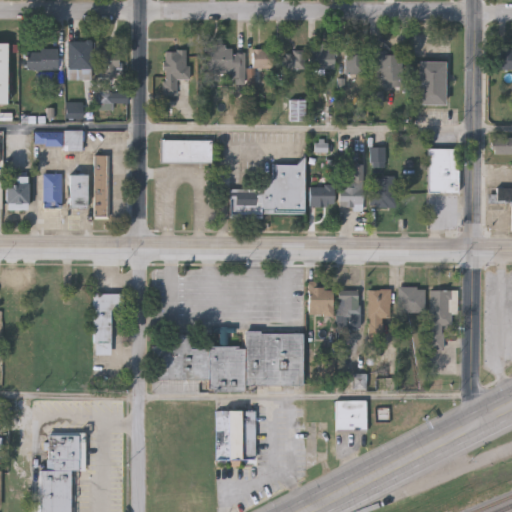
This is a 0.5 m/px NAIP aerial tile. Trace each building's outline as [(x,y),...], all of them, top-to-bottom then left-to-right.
[(67,41),(91,41),(91,69),(67,69),(67,41)] [(313,69),(313,43),(333,43),(333,69),(313,69)] [(244,53),(244,75),(205,75),(206,45),(232,45),(231,53),(244,53)] [(56,69),(26,69),(26,48),(56,48),(56,69)] [(274,68),(253,68),(253,48),(274,48),(274,68)] [(119,50),(119,77),(100,77),(100,50),(119,50)] [(177,95),(164,95),(164,50),(188,50),(188,79),(177,79),(177,95)] [(304,68),(286,68),(286,50),(304,50),(304,68)] [(511,70),(497,70),(497,50),(511,50),(511,70)] [(402,51),(402,87),(382,87),(382,73),(374,73),(374,51),(402,51)] [(364,53),(365,74),(345,75),(345,53),(364,53)] [(445,104),(418,104),(418,61),(445,61),(445,104)] [(289,121),(289,100),(305,100),(305,121),(289,121)] [(511,154),(492,154),(492,138),(511,138),(511,154)] [(211,163),(160,163),(160,140),(211,140),(211,163)] [(459,148),(459,194),(429,194),(429,148),(459,148)] [(94,216),(95,155),(109,155),(109,216),(94,216)] [(304,214),(229,214),(229,188),(273,188),(273,165),(304,165),(304,214)] [(363,165),(363,207),(340,207),(340,179),(352,179),(352,165),(363,165)] [(61,174),(61,206),(43,206),(43,174),(61,174)] [(86,206),(69,206),(69,175),(86,175),(86,206)] [(6,204),(6,183),(15,183),(15,176),(28,176),(28,204),(6,204)] [(395,208),(372,208),(372,179),(395,179),(395,208)] [(335,185),(335,206),(310,206),(310,185),(335,185)] [(511,232),(510,232),(510,203),(493,203),(493,189),(511,189),(511,232)] [(425,312),(399,312),(399,287),(425,287),(425,312)] [(333,288),(334,378),(318,378),(318,327),(309,327),(309,288),(333,288)] [(391,290),(391,318),(383,318),(383,338),(369,338),(369,289),(391,290)] [(444,328),(444,348),(430,348),(431,290),(455,290),(455,328),(444,328)] [(94,354),(94,294),(121,294),(121,311),(111,311),(111,354),(94,354)] [(360,294),(360,329),(338,329),(338,294),(360,294)] [(303,385),(245,385),(245,392),(208,392),(208,379),(154,379),(154,343),(171,343),(171,335),(190,335),(190,347),(245,347),(245,332),(303,333),(303,385)] [(367,400),(367,431),(336,431),(336,400),(367,400)] [(255,411),(255,460),(216,460),(216,411),(255,411)] [(39,511),(40,470),(48,470),(49,434),(85,434),(85,471),(73,471),(73,511),(39,511)]
